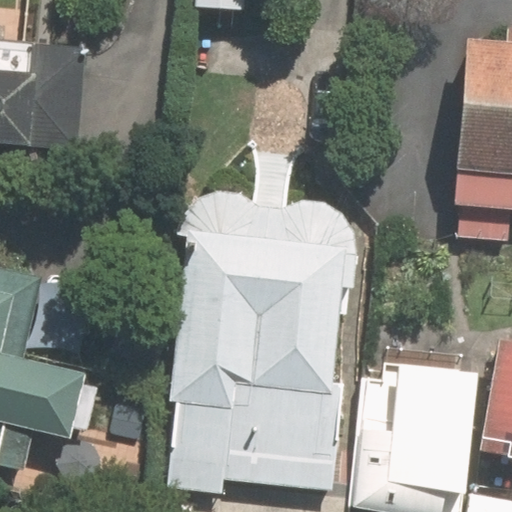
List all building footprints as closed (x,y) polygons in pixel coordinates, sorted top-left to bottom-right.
[(499,41),(462,37),(446,206),(511,211),(511,28),(500,27),(499,41)] [(0,147),(71,154),(81,52),(31,47),(28,73),(0,70),(0,147)] [(355,253),(340,217),(315,200),(261,207),(219,191),(185,208),(172,235),(183,236),(166,491),(220,495),(221,482),(321,489),(340,286),(355,253)] [(20,353),(35,276),(0,269),(0,472),(23,477),(32,429),(73,437),(88,366),(20,353)] [(511,329),(494,326),(474,451),(511,456),(511,329)] [(459,511),(471,375),(358,366),(345,511),(459,511)]
